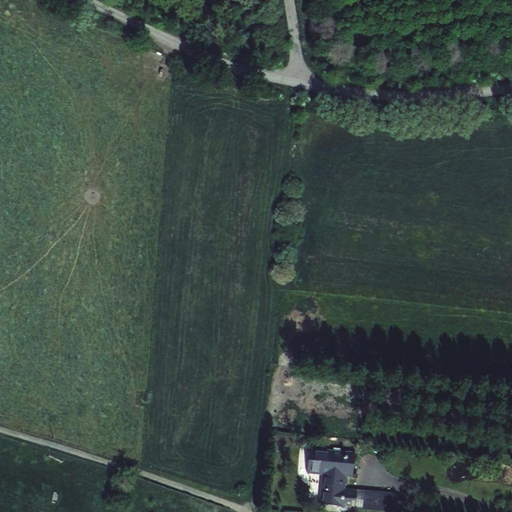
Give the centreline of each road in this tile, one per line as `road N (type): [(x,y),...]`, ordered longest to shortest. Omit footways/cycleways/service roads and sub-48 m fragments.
road 1 (unclassified): [(85,0),(202,55),(301,83),(402,96),(511,89)]
road 2 (unclassified): [(243,511),(0,429)]
